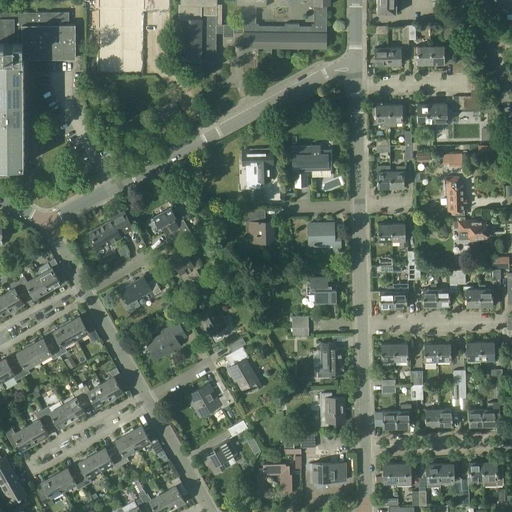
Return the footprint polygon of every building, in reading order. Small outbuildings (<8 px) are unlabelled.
[(179,18),(180,18),(180,58),(198,59),(198,61),(200,61),(200,71),(216,71),(216,32),(224,32),(224,36),(234,36),(234,33),(243,33),(243,47),(257,47),(257,53),(258,53),(258,47),(270,47),(270,53),(271,53),(272,47),(297,47),(297,53),(299,54),(299,47),(311,47),(311,54),(312,54),(312,47),(326,48),(327,5),(330,5),(330,0),(314,0),(315,4),(314,4),(314,23),(311,23),(311,26),(299,26),(299,23),(284,23),(284,25),(258,25),(259,23),(256,23),(256,6),(266,7),(266,0),(235,0),(235,6),(243,6),(243,25),(221,25),(222,5),(217,5),(217,1),(216,0),(180,0),(180,1),(181,1),(181,3),(179,3),(179,7),(178,7),(178,14),(179,14),(179,18)] [(396,13),(396,0),(376,0),(377,13),(396,13)] [(0,164),(1,164),(1,168),(10,168),(10,164),(23,164),(23,72),(22,51),(29,51),(29,58),(48,58),(75,58),(75,24),(63,24),(63,20),(69,20),(69,11),(0,11),(0,164)] [(417,64),(431,63),(431,45),(414,46),(414,54),(417,54),(417,64)] [(431,45),(431,63),(445,63),(444,45),(431,45)] [(375,65),(388,64),(388,47),(374,47),(375,65)] [(401,47),(388,47),(388,64),(401,64),(401,47)] [(483,95),(471,95),(465,95),(465,108),(483,108),(483,95)] [(418,122),(433,121),(432,103),(418,104),(418,122)] [(432,103),(433,121),(446,121),(446,103),(432,103)] [(378,104),(378,105),(373,105),(373,115),(376,115),(376,122),(377,122),(377,123),(383,122),(384,126),(389,126),(389,104),(378,104)] [(395,126),(395,121),(403,121),(403,114),(405,114),(405,104),(399,104),(389,104),(389,126),(395,126)] [(485,127),(485,139),(496,139),(496,127),(485,127)] [(119,146),(116,139),(110,142),(113,149),(119,146)] [(292,146),(293,171),(295,171),(295,187),(307,186),(307,170),(331,169),(331,149),(320,149),(320,144),(311,144),(311,146),(292,146)] [(499,145),(479,144),(478,152),(498,153),(499,145)] [(243,150),(243,164),(258,164),(258,180),(270,180),(270,168),(269,168),(269,162),(272,162),(272,164),(273,164),(272,149),(243,150)] [(417,162),(430,161),(429,153),(417,153),(417,162)] [(377,165),(377,170),(377,188),(391,187),(391,170),(390,170),(390,165),(377,165)] [(396,165),(396,170),(391,170),(391,187),(404,187),(404,176),(406,176),(406,165),(396,165)] [(459,176),(447,177),(445,177),(445,184),(446,183),(446,186),(445,186),(446,195),(448,195),(449,210),(454,210),(454,215),(465,214),(464,185),(459,185),(459,183),(460,183),(459,176)] [(283,190),(287,190),(291,189),(291,179),(285,179),(283,179),(283,190)] [(190,222),(187,224),(183,218),(177,222),(174,217),(176,216),(171,206),(153,217),(158,226),(160,225),(170,242),(184,234),(190,230),(189,230),(193,228),(190,222)] [(117,229),(121,227),(123,232),(133,227),(123,208),(116,212),(109,216),(112,220),(89,232),(98,249),(121,237),(117,229)] [(262,209),(265,208),(245,208),(246,221),(249,221),(250,242),(249,242),(249,243),(275,242),(274,220),(275,220),(265,220),(265,221),(262,221),(262,209)] [(454,228),(459,227),(459,230),(469,230),(469,240),(477,240),(477,236),(487,236),(487,235),(488,234),(488,228),(485,228),(485,221),(471,221),(471,220),(465,220),(465,216),(455,217),(455,221),(454,221),(454,228)] [(333,222),(308,223),(309,244),(334,244),(334,251),(340,250),(340,236),(334,236),(333,222)] [(378,240),(392,240),(391,223),(378,223),(378,240)] [(391,223),(392,240),(400,240),(400,246),(408,246),(408,236),(405,235),(405,223),(391,223)] [(201,276),(185,248),(170,256),(186,284),(201,276)] [(430,255),(426,255),(424,256),(425,261),(428,264),(432,264),(434,263),(434,258),(430,255)] [(492,268),(509,267),(509,256),(492,256),(492,268)] [(36,268),(39,274),(48,290),(61,282),(58,277),(64,274),(55,258),(36,268)] [(500,279),(500,268),(492,269),(492,279),(500,279)] [(458,269),(449,269),(449,284),(458,284),(458,269)] [(34,298),(48,290),(39,274),(27,281),(24,275),(23,275),(22,273),(15,276),(17,279),(26,296),(32,293),(34,298)] [(120,290),(127,303),(125,304),(129,311),(140,305),(137,298),(151,290),(154,295),(161,290),(154,278),(148,282),(144,276),(120,290)] [(306,294),(314,294),(315,304),(336,304),(336,288),(337,288),(337,284),(327,285),(327,276),(310,277),(310,281),(306,281),(306,285),(306,294)] [(13,288),(2,294),(10,310),(23,303),(21,299),(26,296),(17,279),(10,283),(13,288)] [(423,306),(436,305),(436,288),(436,283),(430,283),(431,288),(422,289),(423,306)] [(398,285),(393,286),(393,307),(407,307),(406,290),(397,290),(398,285)] [(380,308),(393,307),(393,286),(388,286),(388,290),(379,291),(372,291),(372,298),(380,298),(380,308)] [(466,306),(480,305),(480,288),(473,288),(473,286),(463,286),(463,297),(466,297),(466,306)] [(450,305),(449,293),(449,288),(436,288),(436,305),(450,305)] [(492,288),(480,288),(480,305),(493,305),(492,288)] [(0,315),(10,310),(2,294),(0,295),(0,315)] [(179,305),(176,299),(161,307),(165,313),(179,305)] [(209,334),(227,324),(216,305),(198,315),(209,334)] [(178,315),(181,321),(187,317),(184,312),(178,315)] [(87,332),(90,337),(98,333),(88,317),(88,316),(82,319),(80,315),(67,323),(76,338),(87,332)] [(292,327),(308,326),(308,315),(292,316),(292,327)] [(146,342),(155,358),(156,359),(167,353),(168,355),(175,351),(174,349),(181,345),(178,340),(186,335),(178,321),(161,331),(162,333),(146,342)] [(51,338),(61,355),(67,351),(64,345),(76,338),(67,323),(53,331),(56,335),(51,338)] [(309,335),(308,326),(292,327),(293,335),(309,335)] [(240,346),(243,345),(246,343),(242,336),(237,340),(240,346)] [(53,359),(61,355),(51,338),(45,341),(43,337),(31,344),(40,360),(50,354),(53,359)] [(237,340),(228,344),(232,351),(240,346),(237,340)] [(337,341),(320,341),(320,350),(321,350),(321,369),(327,369),(327,376),(337,376),(336,376),(336,373),(344,373),(343,373),(343,370),(344,370),(344,365),(343,365),(343,355),(342,355),(342,353),(343,353),(343,348),(344,348),(343,347),(337,347),(337,341)] [(467,360),(481,359),(480,341),(466,341),(467,360)] [(494,341),(480,341),(481,359),(494,359),(494,341)] [(381,360),(395,360),(394,343),(381,343),(381,360)] [(408,343),(394,343),(395,360),(408,360),(408,359),(410,359),(410,351),(408,351),(408,343)] [(424,360),(438,360),(437,343),(424,343),(424,360)] [(451,343),(437,343),(438,360),(451,360),(451,343)] [(14,359),(23,376),(30,372),(27,367),(40,360),(31,344),(17,353),(19,357),(14,359)] [(262,386),(246,358),(249,356),(243,345),(240,346),(232,351),(225,355),(231,366),(227,368),(231,375),(233,374),(242,388),(249,384),(253,391),(262,386)] [(65,359),(70,368),(76,365),(71,356),(65,359)] [(16,380),(23,376),(14,359),(8,362),(5,358),(0,360),(0,377),(2,381),(13,374),(16,380)] [(112,377),(101,383),(110,399),(123,391),(120,386),(126,383),(117,367),(109,371),(112,377)] [(496,382),(503,382),(502,379),(507,379),(507,373),(502,374),(502,368),(496,368),(496,382)] [(231,408),(229,404),(235,400),(228,388),(227,389),(222,379),(216,382),(222,392),(223,395),(217,398),(209,383),(188,395),(200,416),(208,411),(210,415),(223,407),(225,411),(231,408)] [(110,399),(101,383),(89,390),(86,384),(79,388),(89,404),(94,402),(96,407),(110,399)] [(83,407),(89,404),(79,388),(72,392),(73,394),(62,401),(73,419),(85,412),(83,407)] [(344,396),(332,396),(332,392),(320,392),(321,426),(329,426),(329,421),(345,421),(344,396)] [(49,405),(42,409),(52,426),(56,423),(59,427),(73,419),(62,401),(61,399),(50,406),(49,405)] [(488,408),(482,408),(483,425),(495,425),(495,421),(500,421),(499,402),(487,402),(488,408)] [(401,410),(396,410),(396,427),(409,427),(409,415),(411,414),(411,404),(400,404),(401,410)] [(425,425),(439,425),(439,408),(425,408),(425,425)] [(452,408),(439,408),(439,425),(453,425),(452,408)] [(468,426),(483,425),(482,408),(468,408),(468,426)] [(46,429),(52,426),(42,409),(35,413),(38,419),(27,426),(36,441),(49,433),(46,429)] [(382,427),(396,427),(396,410),(382,410),(382,411),(375,412),(375,425),(382,425),(382,427)] [(227,428),(232,436),(248,427),(243,419),(227,428)] [(142,424),(128,432),(137,448),(149,441),(152,447),(155,451),(162,447),(160,443),(150,426),(145,429),(142,424)] [(22,449),(36,441),(27,426),(16,432),(12,426),(4,431),(14,447),(19,444),(22,449)] [(137,448),(128,432),(115,439),(118,444),(113,447),(122,464),(129,460),(126,454),(137,448)] [(301,433),(301,447),(315,446),(315,432),(301,433)] [(224,466),(226,467),(235,462),(235,460),(232,455),(236,453),(228,438),(213,447),(215,451),(206,456),(215,472),(224,466)] [(284,448),(294,448),(294,440),(284,440),(284,448)] [(105,447),(92,454),(101,469),(112,463),(115,468),(122,464),(113,447),(107,450),(105,447)] [(0,481),(1,483),(16,474),(6,455),(1,457),(0,454),(0,481)] [(101,469),(92,454),(79,462),(81,466),(76,468),(85,485),(92,481),(89,476),(101,469)] [(470,479),(483,479),(483,461),(469,461),(470,479)] [(483,461),(483,479),(497,479),(496,461),(483,461)] [(286,462),(263,463),(263,467),(259,467),(259,474),(257,474),(257,494),(260,494),(260,497),(267,491),(266,474),(280,474),(281,490),(275,490),(275,494),(284,493),(284,490),(292,490),(292,473),(290,473),(289,464),(286,464),(286,462)] [(346,480),(345,462),(313,463),(313,480),(346,480)] [(384,482),(397,482),(397,463),(383,463),(384,482)] [(397,463),(397,482),(398,485),(411,485),(411,475),(412,475),(412,471),(410,471),(410,463),(397,463)] [(426,480),(440,480),(440,463),(426,463),(426,480)] [(440,463),(440,480),(453,480),(453,463),(440,463)] [(67,467),(54,474),(63,490),(75,483),(78,489),(85,485),(76,468),(70,472),(67,467)] [(27,493),(16,474),(1,483),(11,501),(10,502),(14,509),(27,502),(23,495),(27,493)] [(63,490),(54,474),(41,482),(44,487),(38,490),(47,506),(55,502),(51,496),(63,490)] [(174,486),(163,492),(171,508),(185,500),(182,496),(188,492),(178,476),(171,480),(174,486)] [(148,493),(147,494),(143,488),(138,492),(141,497),(149,511),(153,511),(156,511),(164,511),(171,508),(163,492),(151,499),(148,493)] [(149,511),(141,497),(134,501),(122,507),(124,511),(149,511)]
